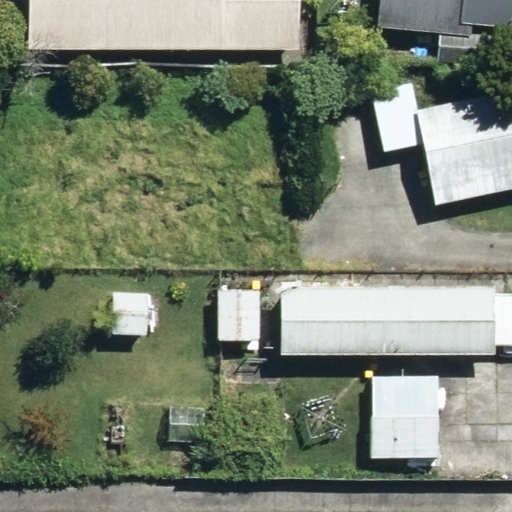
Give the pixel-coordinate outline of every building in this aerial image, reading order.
[(27,0),(28,51),(303,50),(303,0),(27,0)] [(511,0),(380,0),(379,26),(511,36),(511,0)] [(511,190),(511,92),(416,111),(406,63),(354,74),(357,90),(369,89),(382,153),(422,145),(434,206),(511,190)] [(296,252),(381,252),(381,186),(297,186),(296,252)] [(220,344),(259,343),(260,290),(220,289),(220,344)] [(284,289),(284,357),(499,358),(498,346),(511,346),(511,297),(499,297),(499,290),(284,289)] [(111,336),(145,337),(147,296),(89,294),(88,326),(111,327),(111,336)] [(371,373),(372,458),(440,457),(439,373),(371,373)] [(165,444),(200,444),(201,406),(165,407),(165,444)]
